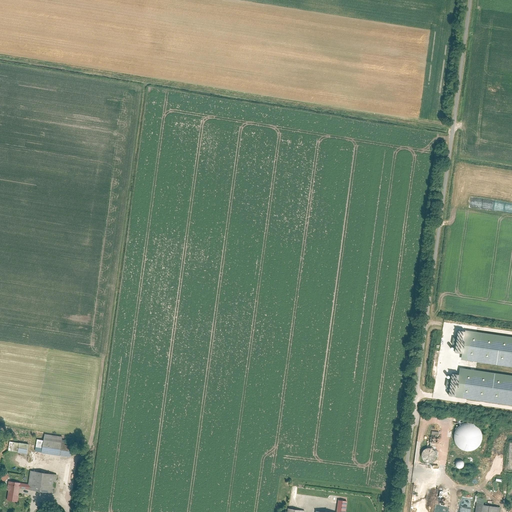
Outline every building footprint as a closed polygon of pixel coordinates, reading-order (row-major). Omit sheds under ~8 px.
[(511,336),(465,330),(465,331),(457,330),(454,352),(461,353),(460,359),(511,366),(511,336)] [(456,396),(456,398),(511,405),(511,374),(459,367),(459,374),(451,373),(448,395),(456,396)] [(481,448),(479,430),(473,430),(474,434),(467,434),(467,438),(456,439),(457,450),(481,448)] [(429,447),(437,448),(439,433),(431,432),(429,447)] [(43,434),(40,453),(59,457),(63,437),(43,434)] [(18,443),(17,453),(27,454),(28,444),(18,443)] [(433,463),(438,451),(425,446),(420,458),(433,463)] [(71,448),(61,447),(60,457),(70,458),(71,448)] [(30,472),(27,491),(54,494),(57,475),(30,472)] [(9,480),(6,501),(17,502),(21,482),(9,480)] [(337,500),(335,511),(345,511),(347,502),(337,500)]
